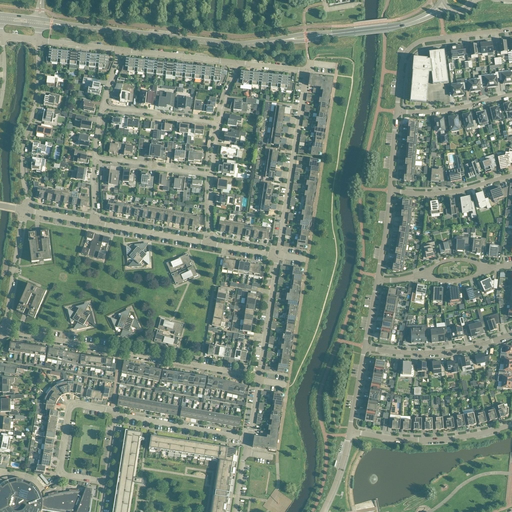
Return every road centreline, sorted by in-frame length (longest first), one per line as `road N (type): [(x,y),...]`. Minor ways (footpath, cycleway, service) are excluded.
road 1 (residential): [(258,376),(3,330)]
road 2 (residential): [(278,255),(306,70)]
road 3 (secondary): [(276,40),(232,44),(92,28)]
road 4 (residential): [(24,209),(37,40)]
road 5 (residential): [(349,431),(424,440),(511,424)]
road 6 (residential): [(105,481),(61,470),(69,410),(78,404),(116,416)]
road 7 (residential): [(364,347),(431,353),(511,334)]
road 8 (residential): [(248,438),(116,416)]
road 9 (residential): [(389,190),(449,192),(511,176)]
road 10 (residential): [(3,330),(24,209)]
road 11 (residential): [(258,376),(278,255)]
